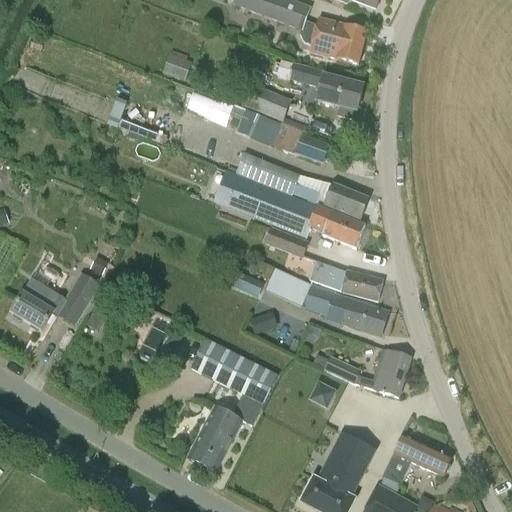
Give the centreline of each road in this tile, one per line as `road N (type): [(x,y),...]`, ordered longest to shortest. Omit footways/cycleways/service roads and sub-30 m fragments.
road 1 (unclassified): [(492,511),(392,279),(381,221),(379,86),(402,0)]
road 2 (unclassified): [(232,511),(0,376)]
road 3 (tertiary): [(157,511),(0,421)]
